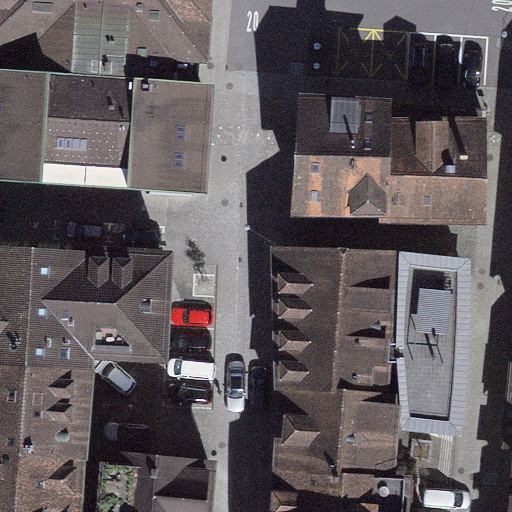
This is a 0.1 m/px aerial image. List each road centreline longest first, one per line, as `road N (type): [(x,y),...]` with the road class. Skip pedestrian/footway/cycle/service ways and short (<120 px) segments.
road 1 (residential): [(239,511),(239,236)]
road 2 (residential): [(239,236),(510,242)]
road 3 (residential): [(510,242),(481,511)]
road 4 (residential): [(239,236),(266,0)]
road 5 (residential): [(17,222),(239,236)]
